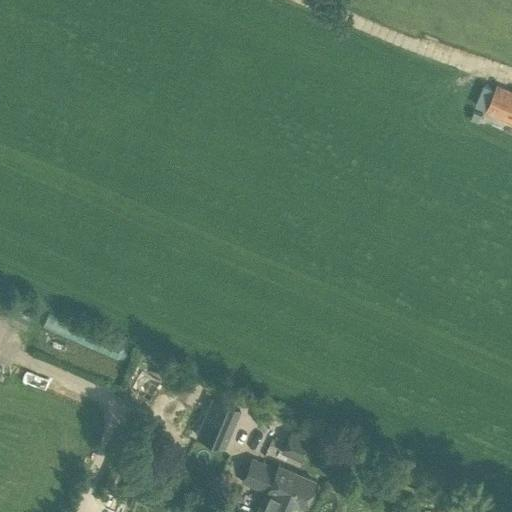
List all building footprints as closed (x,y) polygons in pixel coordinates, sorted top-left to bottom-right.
[(511,89),(496,83),(485,108),(511,119),(511,89)] [(0,298),(0,321),(22,331),(30,311),(0,298)] [(192,387),(196,378),(184,373),(182,372),(179,381),(192,387)] [(241,410),(213,399),(198,435),(225,447),(241,410)] [(290,433),(281,454),(299,462),(308,441),(290,433)] [(252,457),(241,482),(264,492),(259,503),(255,511),(301,511),(303,508),(314,481),(277,465),(277,467),(252,457)] [(103,479),(116,484),(123,468),(110,463),(103,479)]
